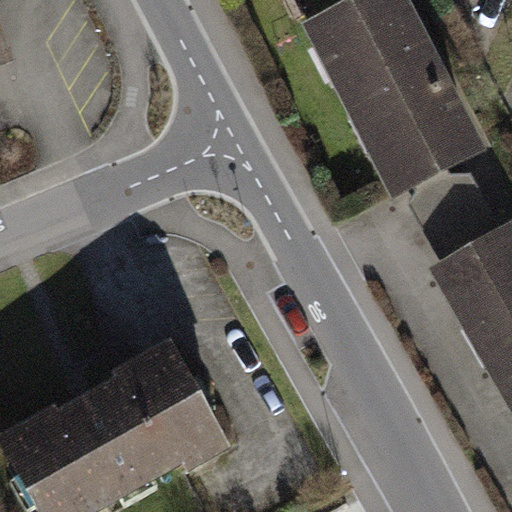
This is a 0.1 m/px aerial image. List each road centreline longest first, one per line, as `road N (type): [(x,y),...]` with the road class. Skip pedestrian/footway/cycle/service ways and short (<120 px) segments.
road 1 (residential): [(428,511),(234,141)]
road 2 (residential): [(234,141),(0,237)]
road 3 (residential): [(234,141),(162,0)]
